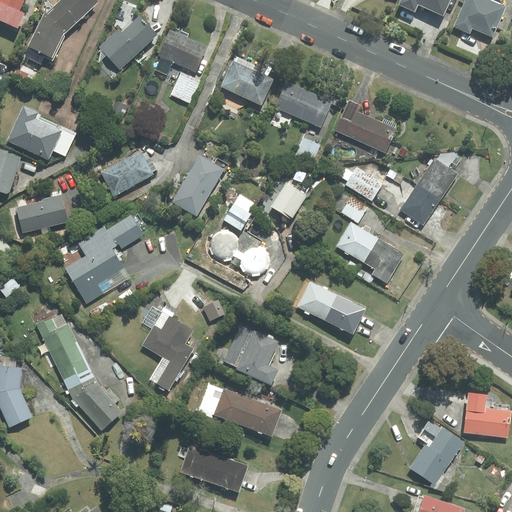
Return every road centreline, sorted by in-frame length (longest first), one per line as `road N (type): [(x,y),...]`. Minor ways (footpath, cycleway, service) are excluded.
road 1 (tertiary): [(511,112),(253,0)]
road 2 (secondary): [(433,306),(334,457),(313,511)]
road 3 (secondary): [(511,189),(433,306)]
